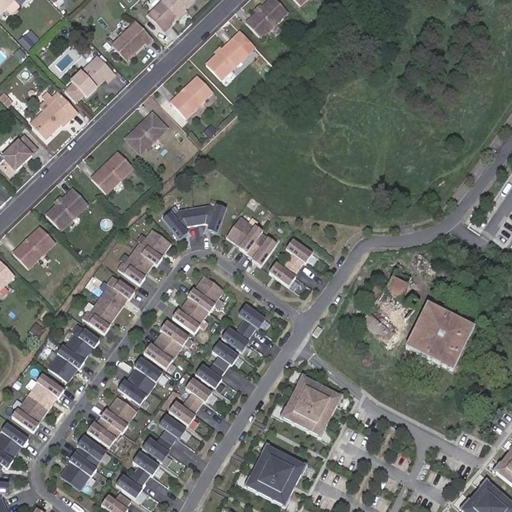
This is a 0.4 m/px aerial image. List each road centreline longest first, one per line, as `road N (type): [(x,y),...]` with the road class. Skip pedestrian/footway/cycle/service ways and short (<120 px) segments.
road 1 (residential): [(308,325),(213,255),(188,257),(41,457),(38,485),(69,511)]
road 2 (residential): [(234,0),(0,224)]
road 3 (residential): [(511,139),(442,228),(359,248),(308,325)]
road 4 (residential): [(308,325),(186,511)]
